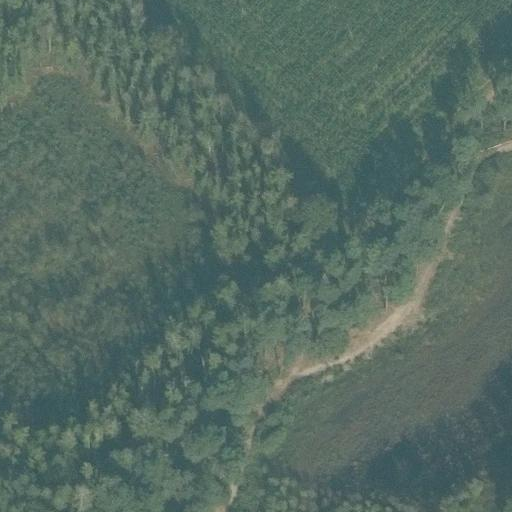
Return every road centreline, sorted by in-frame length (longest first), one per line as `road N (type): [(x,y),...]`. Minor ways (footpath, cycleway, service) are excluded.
road 1 (track): [(511,70),(344,234)]
road 2 (track): [(344,234),(312,303),(294,383)]
